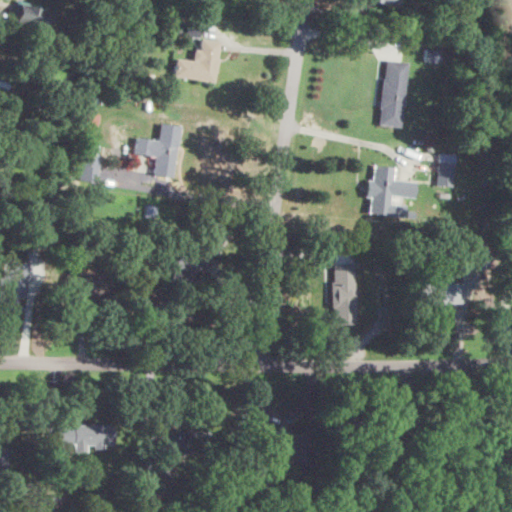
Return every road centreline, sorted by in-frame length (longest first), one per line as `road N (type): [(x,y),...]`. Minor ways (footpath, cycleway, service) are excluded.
road 1 (residential): [(0,362),(511,361)]
road 2 (residential): [(253,363),(304,0)]
